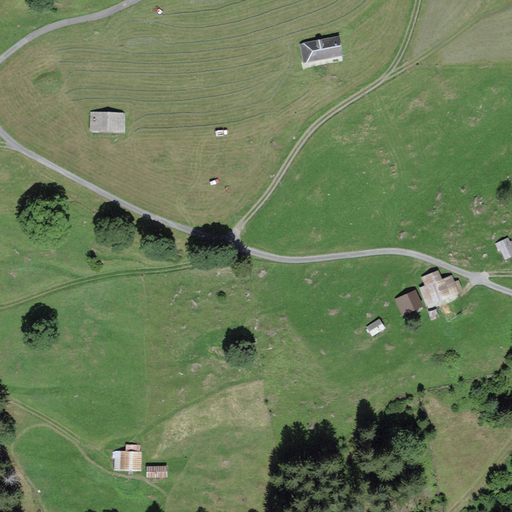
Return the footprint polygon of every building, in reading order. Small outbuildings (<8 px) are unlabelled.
[(300,44),(303,60),(339,53),(336,38),(300,44)] [(92,113),(92,129),(123,130),(123,114),(92,113)] [(498,243),(505,257),(511,253),(511,250),(509,245),(511,244),(510,241),(508,242),(506,239),(498,243)] [(455,291),(455,290),(458,289),(456,285),(453,286),(450,278),(440,281),(436,272),(423,277),(427,286),(420,289),(426,303),(455,291)] [(396,300),(402,313),(420,304),(414,292),(396,300)] [(368,331),(370,330),(372,333),(382,327),(378,320),(368,327),(368,328),(366,329),(368,331)] [(116,456),(116,467),(138,468),(139,453),(113,452),(113,456),(116,456)] [(148,467),(148,475),(165,475),(165,467),(148,467)]
